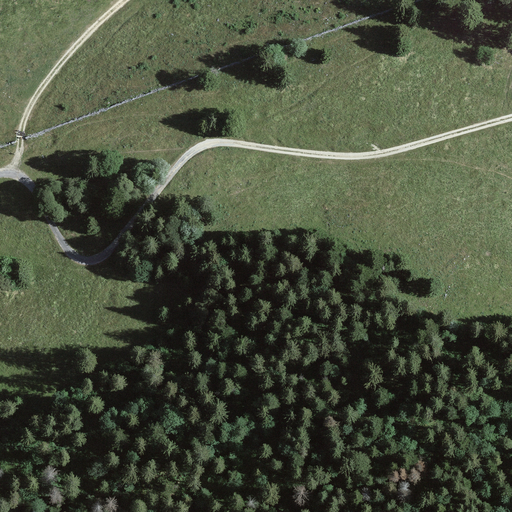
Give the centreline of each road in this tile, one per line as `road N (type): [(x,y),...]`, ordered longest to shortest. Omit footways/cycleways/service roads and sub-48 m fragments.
road 1 (track): [(12,173),(32,187),(66,247),(90,260),(109,250),(178,165),(207,144),(373,155),(511,117)]
road 2 (track): [(126,0),(42,86),(26,113),(12,173)]
